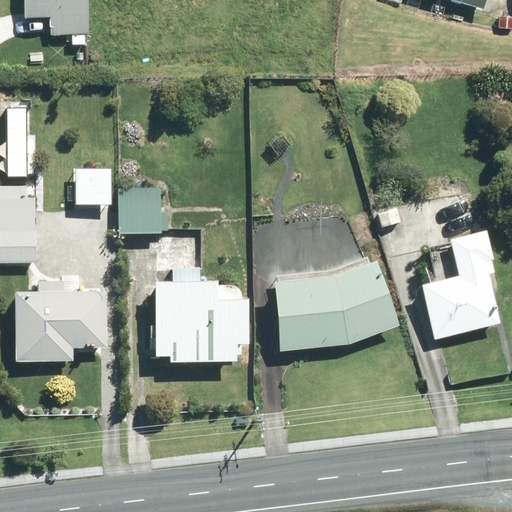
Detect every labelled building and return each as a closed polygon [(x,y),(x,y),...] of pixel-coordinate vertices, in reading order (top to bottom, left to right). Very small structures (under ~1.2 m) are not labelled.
[(89,39),(88,0),(25,0),(26,23),(51,23),(52,39),(89,39)] [(448,0),(487,11),(489,0),(448,0)] [(511,19),(502,19),(501,31),(511,31),(511,19)] [(12,189),(12,203),(0,203),(0,267),(37,267),(37,203),(29,203),(29,189),(12,189)] [(162,193),(121,194),(122,239),(162,238),(162,233),(172,233),(171,217),(163,217),(162,193)] [(385,230),(404,225),(401,213),(382,218),(385,230)] [(438,284),(424,288),(438,342),(506,325),(493,277),(498,275),(488,234),(454,243),(455,246),(430,253),(438,284)] [(355,347),(402,330),(379,266),(332,283),(277,288),(283,354),(355,347)] [(174,287),(159,287),(159,360),(173,360),(173,366),(239,366),(239,350),(251,350),(251,306),(220,306),(220,287),(210,287),(201,287),(201,273),(174,273),(174,287)] [(66,287),(41,287),(41,296),(16,297),(17,366),(76,365),(76,353),(76,351),(109,351),(108,298),(108,296),(91,296),(66,296),(66,287)]
